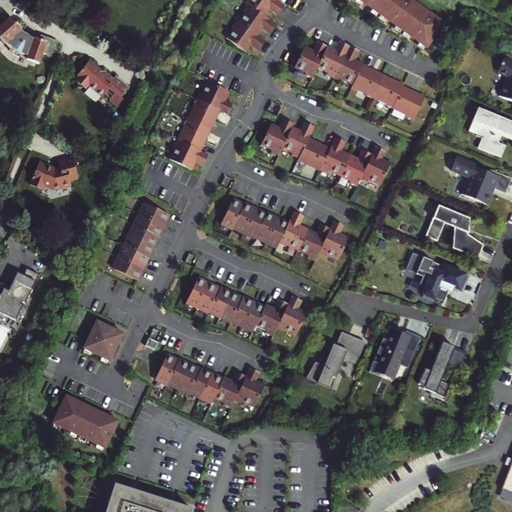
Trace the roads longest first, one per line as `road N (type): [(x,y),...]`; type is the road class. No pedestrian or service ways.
road 1 (residential): [(325,0),(273,54),(255,111),(220,161),(109,388)]
road 2 (residential): [(352,298),(473,326),(511,231)]
